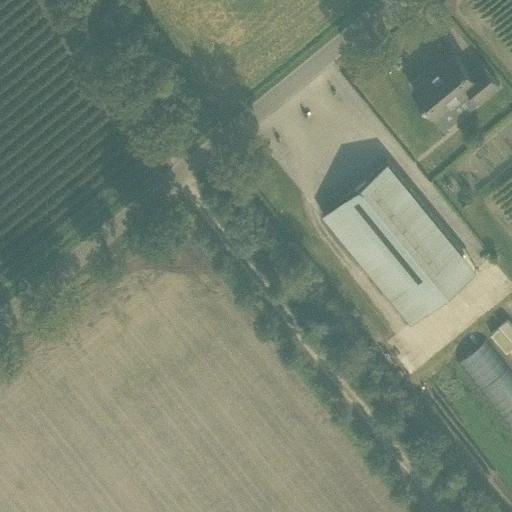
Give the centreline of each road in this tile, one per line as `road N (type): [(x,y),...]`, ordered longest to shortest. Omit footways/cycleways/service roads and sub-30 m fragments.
road 1 (unclassified): [(0,324),(399,0)]
road 2 (track): [(444,511),(177,180)]
road 3 (track): [(67,0),(177,180)]
